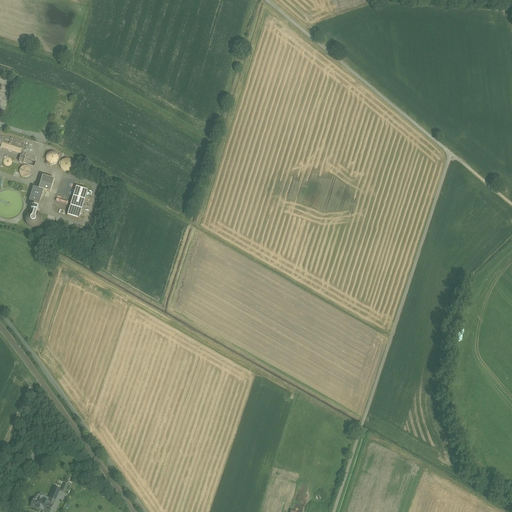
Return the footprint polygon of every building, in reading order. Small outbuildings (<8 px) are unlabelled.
[(47,162),(49,164),(49,165),(52,166),(52,165),(55,165),(57,163),(58,161),(59,159),(59,157),(58,154),(56,153),(53,152),(51,152),(49,153),(47,155),(46,158),(46,160),(47,162)] [(73,168),(73,165),(73,163),(71,161),(69,160),(67,159),(64,160),(62,161),(61,163),(60,166),(61,168),(62,170),(64,172),(67,172),(69,172),(71,170),(73,168)] [(38,181),(36,188),(34,187),(29,201),(39,204),(44,190),(50,193),(54,180),(43,176),(41,182),(38,181)] [(76,187),(67,216),(79,219),(88,190),(76,187)] [(40,214),(37,212),(38,212),(37,211),(38,208),(39,208),(33,206),(33,207),(32,210),(33,210),(33,211),(30,212),(27,214),(25,217),(25,220),(25,223),(27,226),(30,228),(33,228),(37,228),(39,226),(41,223),(42,220),(42,217),(40,214)] [(64,225),(56,223),(54,229),(62,231),(64,225)] [(33,468),(47,474),(53,459),(46,455),(43,462),(37,460),(33,468)] [(64,483),(62,490),(67,492),(70,485),(64,483)] [(54,487),(49,497),(50,498),(48,503),(53,505),(60,490),(54,487)] [(48,503),(40,499),(41,496),(38,495),(36,499),(34,498),(31,507),(36,509),(36,508),(44,511),(50,511),(53,505),(48,503)]
